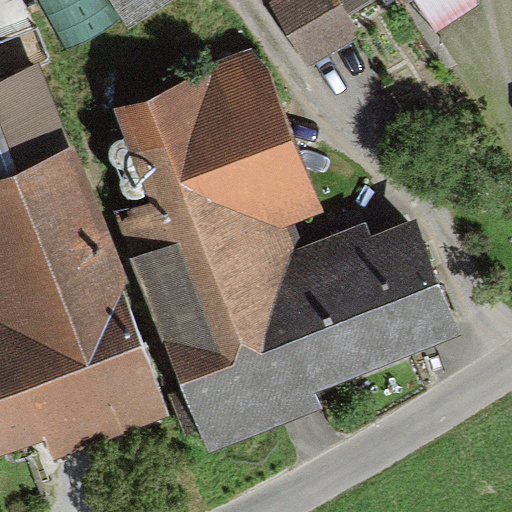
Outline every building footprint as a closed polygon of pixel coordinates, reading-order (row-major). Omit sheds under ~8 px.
[(43,0),(67,37),(109,10),(102,0),(43,0)] [(110,0),(115,11),(139,0),(110,0)] [(280,0),(279,1),(308,51),(350,26),(334,0),(280,0)] [(456,326),(411,220),(327,256),(239,50),(97,110),(191,330),(148,348),(187,439),(456,326)] [(0,461),(160,398),(37,92),(0,106),(0,461)]
